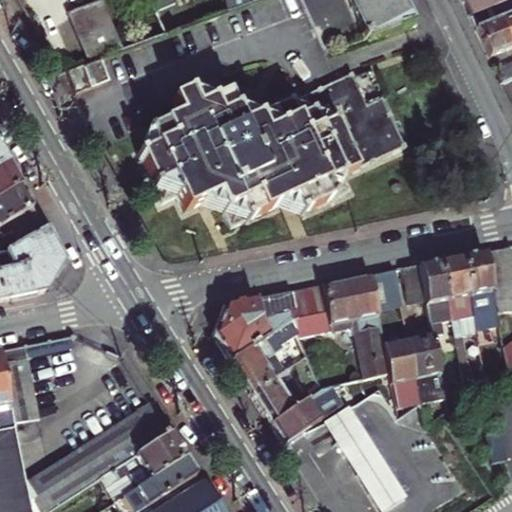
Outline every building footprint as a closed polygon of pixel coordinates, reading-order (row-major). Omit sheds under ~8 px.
[(136,0),(146,24),(153,41),(226,14),(220,0),(136,0)] [(220,0),(226,14),(262,0),(220,0)] [(412,25),(400,0),(348,0),(364,33),(362,34),(366,42),(412,25)] [(462,0),(471,19),(494,9),(498,7),(494,0),(462,0)] [(494,9),(511,48),(511,0),(498,7),(494,9)] [(104,40),(90,4),(65,14),(93,64),(104,59),(111,57),(104,40)] [(491,59),(511,49),(511,48),(494,9),(471,19),(491,59)] [(104,40),(111,57),(153,41),(146,24),(104,40)] [(68,73),(76,92),(111,77),(104,59),(93,64),(68,73)] [(511,64),(497,71),(504,85),(511,81),(511,64)] [(351,72),(308,91),(255,115),(249,99),(232,107),(226,91),(210,98),(203,83),(171,97),(178,113),(146,128),(140,152),(162,201),(177,194),(184,210),(199,203),(218,211),(225,225),(272,204),(295,212),(328,198),(343,191),(336,176),(404,146),(382,96),(365,103),(351,72)] [(0,198),(20,188),(7,167),(0,170),(0,198)] [(20,188),(0,198),(0,238),(3,238),(4,240),(15,234),(22,247),(46,233),(33,210),(20,188)] [(5,257),(13,272),(0,274),(0,304),(44,296),(63,263),(46,233),(22,247),(5,257)] [(511,265),(509,250),(485,255),(495,305),(498,321),(511,316),(511,265)] [(495,305),(485,255),(462,260),(471,310),(495,305)] [(462,260),(439,264),(449,317),(450,322),(457,321),(455,313),(471,310),(462,260)] [(449,317),(439,264),(417,268),(424,302),(431,338),(435,359),(446,357),(442,334),(439,335),(435,320),(449,317)] [(417,268),(402,271),(408,305),(424,302),(417,268)] [(393,273),(370,278),(377,309),(399,305),(393,273)] [(325,313),(294,322),(291,323),(289,324),(297,341),(325,335),(324,329),(332,327),(334,333),(351,328),(350,323),(354,322),(364,374),(359,375),(361,382),(390,376),(384,346),(377,309),(370,278),(320,287),(325,313)] [(292,309),(294,322),(325,313),(320,287),(283,295),(286,310),(292,309)] [(214,341),(229,364),(273,335),(289,324),(291,323),(294,322),(292,309),(286,310),(283,295),(226,306),(214,341)] [(454,339),(463,337),(460,320),(457,321),(450,322),(454,339)] [(359,375),(364,374),(354,322),(350,323),(351,328),(334,333),(332,327),(324,329),(325,335),(336,359),(310,367),(322,392),(324,390),(328,390),(361,382),(359,375)] [(277,342),(273,335),(229,364),(251,397),(285,373),(272,353),(278,349),(274,344),(277,342)] [(431,338),(407,342),(414,381),(419,406),(432,403),(428,379),(439,377),(435,359),(431,338)] [(511,341),(503,348),(509,376),(511,374),(511,341)] [(407,342),(384,346),(390,376),(392,386),(414,381),(407,342)] [(0,429),(14,427),(2,369),(0,361),(0,429)] [(38,422),(26,364),(2,369),(14,427),(38,422)] [(251,397),(270,427),(307,402),(287,372),(285,373),(251,397)] [(283,447),(304,433),(322,422),(316,412),(334,399),(328,390),(324,390),(322,392),(307,402),(270,427),(283,447)] [(456,411),(452,391),(442,393),(446,410),(447,416),(456,411)] [(446,410),(442,393),(436,394),(439,411),(446,410)] [(0,429),(0,511),(54,511),(98,484),(169,437),(150,407),(26,487),(14,427),(0,429)] [(361,429),(348,409),(338,412),(322,422),(304,433),(318,456),(336,444),(361,429)] [(361,429),(336,444),(347,462),(372,446),(361,429)] [(98,484),(112,507),(184,460),(169,437),(98,484)] [(372,446),(347,462),(355,475),(380,460),(372,446)] [(112,507),(115,511),(141,511),(195,477),(184,460),(112,507)] [(380,460),(355,475),(380,511),(383,511),(407,498),(380,460)] [(217,511),(195,477),(141,511),(217,511)]
